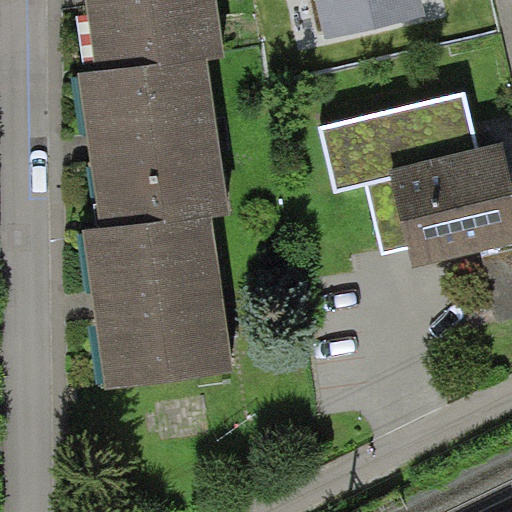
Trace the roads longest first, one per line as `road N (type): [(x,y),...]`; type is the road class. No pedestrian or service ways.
road 1 (residential): [(27,511),(30,0)]
road 2 (unclassified): [(253,511),(511,395)]
